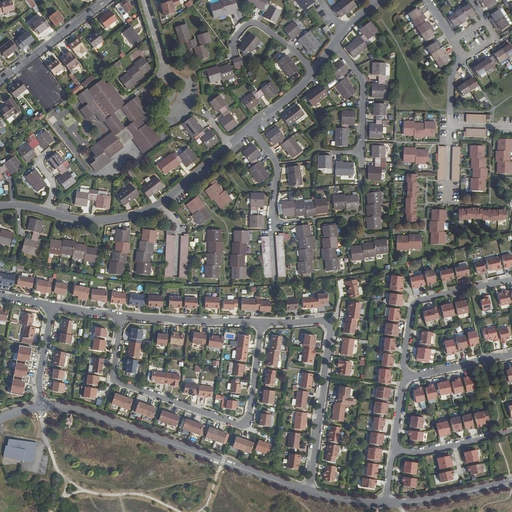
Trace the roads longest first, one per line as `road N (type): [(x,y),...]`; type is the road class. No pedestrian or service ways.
road 1 (residential): [(121,314),(115,380),(240,425),(248,418),(262,322)]
road 2 (residential): [(308,491),(82,411),(41,407)]
road 3 (residential): [(250,127),(147,209),(100,220),(46,212)]
road 4 (residential): [(262,322),(327,324),(308,491)]
road 5 (residential): [(511,278),(411,302),(401,376)]
road 6 (residential): [(121,314),(262,322)]
road 7 (residential): [(107,0),(0,81)]
road 8 (residential): [(300,220),(273,222),(277,164),(250,127)]
road 9 (residential): [(511,482),(386,503)]
road 10 (residential): [(392,451),(420,453),(511,431)]
road 11 (residential): [(313,71),(254,22),(234,39),(235,54)]
